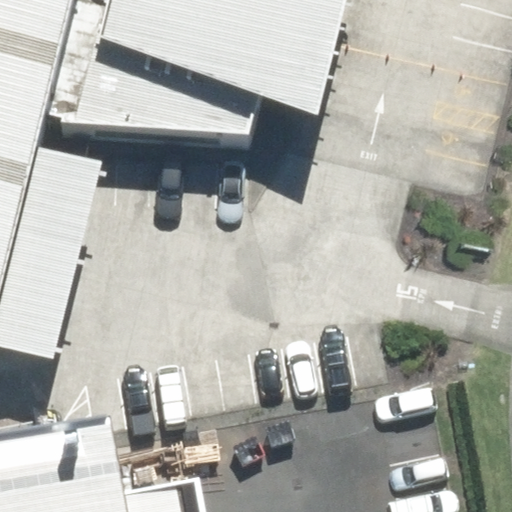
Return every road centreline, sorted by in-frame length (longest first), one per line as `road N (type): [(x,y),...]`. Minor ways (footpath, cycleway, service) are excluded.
road 1 (unknown): [(353,268),(150,259),(51,276)]
road 2 (unknown): [(426,0),(353,268)]
road 3 (unknown): [(511,283),(353,268)]
